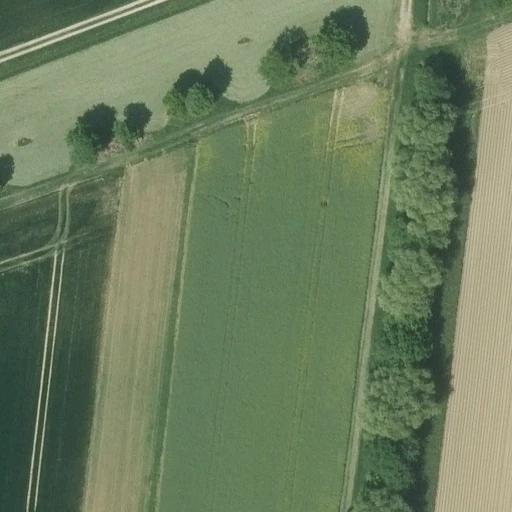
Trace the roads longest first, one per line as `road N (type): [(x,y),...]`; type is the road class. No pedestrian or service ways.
road 1 (track): [(511,17),(0,219)]
road 2 (track): [(347,511),(403,0)]
road 3 (track): [(0,59),(155,0)]
